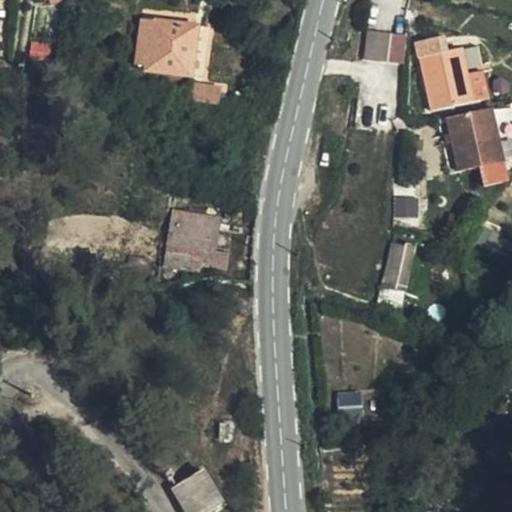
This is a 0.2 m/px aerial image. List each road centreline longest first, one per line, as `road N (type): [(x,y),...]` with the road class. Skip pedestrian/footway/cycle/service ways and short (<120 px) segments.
road 1 (tertiary): [(285,511),(273,266),(324,0)]
road 2 (residential): [(45,511),(4,409),(29,370),(49,371),(166,511)]
